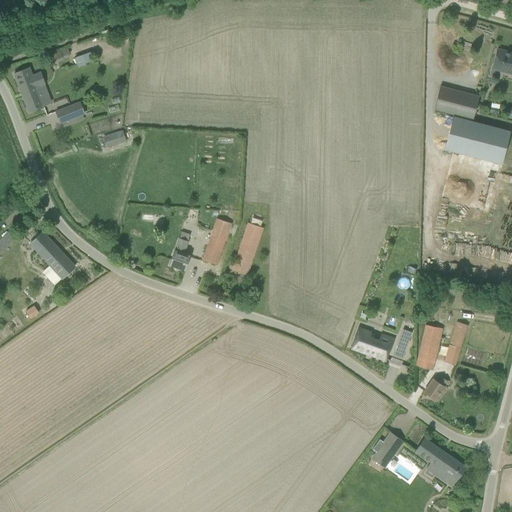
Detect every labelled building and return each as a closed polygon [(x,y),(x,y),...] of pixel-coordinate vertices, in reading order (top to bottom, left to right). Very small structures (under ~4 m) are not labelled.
[(68,47),(49,51),(52,62),(70,58),(68,47)] [(511,55),(511,53),(497,49),(492,69),(507,73),(507,71),(511,72),(511,55)] [(74,57),(78,67),(85,64),(81,54),(74,57)] [(32,75),(29,68),(14,74),(29,113),(44,107),(43,104),(37,88),(45,85),(40,72),(32,75)] [(511,129),(473,120),(479,96),(440,86),(434,110),(462,117),(454,150),(502,162),(511,129)] [(55,112),(61,124),(86,114),(80,101),(55,112)] [(112,134),(115,145),(126,142),(123,131),(112,134)] [(217,266),(231,223),(217,219),(203,260),(217,266)] [(248,223),(232,270),(247,275),(263,228),(248,223)] [(75,267),(43,231),(29,245),(61,279),(75,267)] [(0,241),(0,252),(1,254),(14,239),(8,233),(0,241)] [(174,251),(169,265),(185,270),(189,256),(184,254),(188,241),(179,238),(175,251),(174,251)] [(402,281),(410,283),(412,274),(404,272),(402,281)] [(25,312),(30,319),(39,313),(34,306),(25,312)] [(468,326),(456,322),(444,362),(456,366),(468,326)] [(426,325),(416,366),(432,370),(442,328),(426,325)] [(398,343),(407,346),(412,332),(403,329),(398,343)] [(351,346),(351,347),(390,361),(390,360),(386,359),(392,341),(380,336),(378,341),(370,338),(371,334),(359,330),(352,347),(351,346)] [(444,387),(448,382),(442,378),(439,383),(433,379),(424,392),(435,400),(440,392),(441,393),(445,387),(444,387)] [(396,453),(404,441),(390,432),(382,443),(396,453)] [(466,467),(424,438),(415,451),(441,470),(437,476),(452,487),(466,467)]
